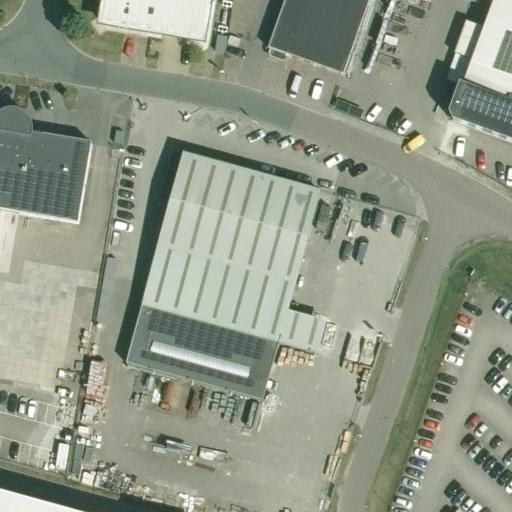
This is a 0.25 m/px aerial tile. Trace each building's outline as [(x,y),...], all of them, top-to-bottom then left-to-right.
[(202,42),(209,0),(105,0),(102,24),(202,42)] [(343,76),(370,0),(285,0),(268,50),(271,51),(269,55),(271,58),(283,63),(286,61),(288,57),(343,76)] [(448,76),(461,81),(449,115),(452,123),(511,144),(511,0),(495,0),(475,57),(457,50),(448,76)] [(92,145),(32,134),(24,124),(4,120),(0,122),(0,211),(78,225),(92,145)] [(242,172),(241,174),(186,159),(174,156),(162,199),(171,202),(158,250),(142,308),(126,366),(263,403),(279,345),(287,314),(295,287),(320,193),(242,172)] [(58,511),(0,495),(0,511),(58,511)]
